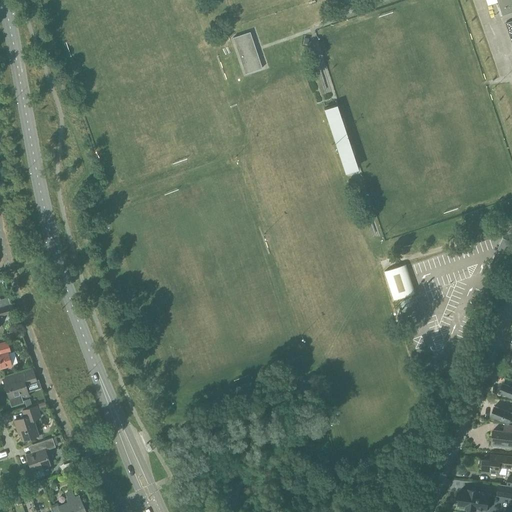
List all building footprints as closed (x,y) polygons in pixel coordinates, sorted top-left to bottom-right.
[(511,0),(497,0),(503,16),(511,12),(511,0)] [(250,32),(233,38),(245,74),(262,69),(250,32)] [(323,107),(345,172),(358,167),(336,103),(323,107)] [(393,300),(407,295),(415,293),(405,264),(384,271),(393,300)] [(12,305),(0,308),(0,316),(14,312),(12,305)] [(0,368),(11,366),(7,353),(8,353),(6,343),(0,344),(0,368)] [(21,400),(21,399),(29,396),(24,384),(27,383),(28,384),(36,381),(32,370),(11,377),(13,383),(4,386),(10,404),(21,400)] [(511,387),(502,384),(499,393),(511,398),(511,387)] [(30,398),(24,400),(26,407),(32,405),(30,398)] [(24,417),(14,421),(16,428),(18,427),(22,441),(38,435),(33,420),(39,418),(35,406),(22,411),(24,417)] [(511,413),(510,413),(511,412),(499,407),(498,408),(494,406),(490,416),(495,418),(494,418),(506,423),(507,422),(509,423),(510,423),(511,423),(511,422),(511,413)] [(493,430),(491,445),(511,447),(511,425),(511,426),(510,432),(493,430)] [(44,475),(42,468),(50,466),(44,450),(55,446),(52,438),(33,444),(35,452),(26,455),(31,472),(34,479),(44,475)] [(499,467),(505,468),(511,468),(511,462),(511,456),(492,454),(491,460),(483,459),(480,459),(479,466),(482,466),(481,472),(498,474),(499,467)] [(72,461),(67,464),(69,471),(75,468),(72,461)] [(511,486),(499,485),(497,496),(511,498),(511,486)] [(486,509),(489,509),(491,495),(488,495),(489,494),(478,492),(479,491),(469,490),(469,491),(461,490),(460,497),(458,499),(458,502),(459,504),(458,506),(466,507),(466,508),(466,510),(467,511),(474,511),(475,511),(475,509),(476,509),(476,508),(486,510),(486,509)] [(58,505),(51,508),(52,511),(84,511),(83,510),(85,509),(78,495),(74,497),(72,493),(67,494),(67,493),(67,503),(58,508),(57,506),(58,505)]
